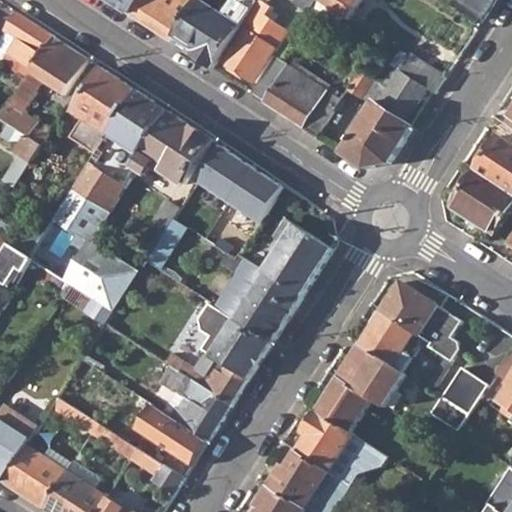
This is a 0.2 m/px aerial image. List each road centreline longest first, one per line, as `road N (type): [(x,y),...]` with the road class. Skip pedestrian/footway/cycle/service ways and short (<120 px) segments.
road 1 (residential): [(55,0),(389,215)]
road 2 (residential): [(197,511),(389,215)]
road 3 (residential): [(389,215),(511,27)]
road 4 (residential): [(389,215),(511,297)]
